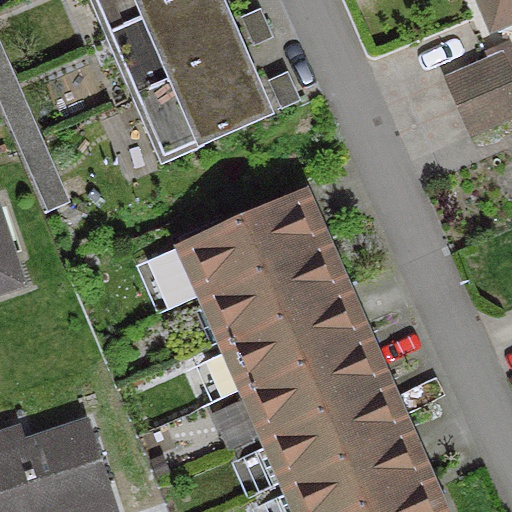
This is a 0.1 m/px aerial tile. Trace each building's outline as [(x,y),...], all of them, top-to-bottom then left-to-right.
[(87,0),(103,37),(185,0),(87,0)] [(193,0),(185,0),(103,37),(105,39),(117,33),(126,54),(114,60),(130,98),(234,53),(216,15),(201,22),(191,1),(193,0)] [(511,0),(475,0),(488,30),(494,27),(497,33),(509,35),(511,33),(511,0)] [(234,56),(234,53),(130,98),(132,100),(144,95),(153,116),(141,121),(158,161),(261,117),(244,77),(227,84),(218,63),(234,56)] [(496,57),(441,80),(453,109),(508,84),(496,57)] [(0,113),(15,149),(34,141),(7,79),(0,81),(0,113)] [(511,115),(511,93),(508,84),(453,109),(465,136),(511,115)] [(61,204),(34,141),(15,149),(43,211),(61,204)] [(179,305),(208,292),(307,248),(286,201),(159,258),(179,305)] [(0,288),(13,285),(0,246),(0,288)] [(200,351),(228,339),(327,295),(307,248),(208,292),(213,304),(184,316),(200,351)] [(220,398),(248,386),(348,342),(327,295),(228,339),(233,350),(205,363),(220,398)] [(241,445),(269,433),(368,389),(348,342),(248,386),(254,397),(225,410),(241,445)] [(261,492),(290,479),(389,436),(368,389),(269,433),(274,444),(246,456),(261,492)] [(0,511),(105,511),(78,428),(15,449),(10,435),(0,438),(0,511)] [(270,511),(341,511),(409,482),(389,436),(290,479),(295,491),(266,503),(270,511)] [(422,511),(409,482),(341,511),(422,511)]
